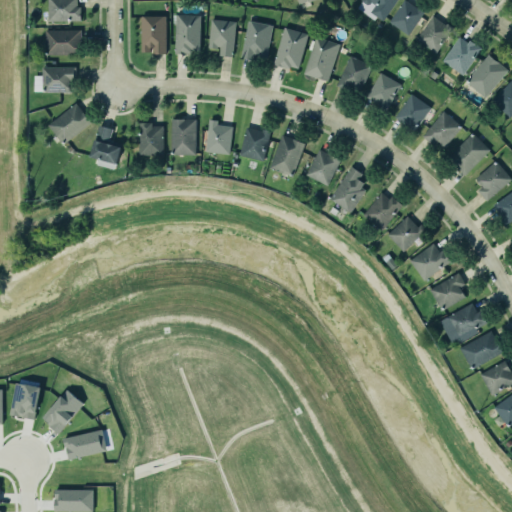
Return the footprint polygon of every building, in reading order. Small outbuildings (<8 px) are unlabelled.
[(76,0),(47,0),(48,21),(80,21),(80,5),(77,5),(76,0)] [(381,19),(393,0),(360,0),(355,7),(372,18),(375,15),(381,19)] [(387,20),(400,0),(404,0),(415,7),(418,3),(425,7),(406,34),(387,20)] [(174,14),(173,51),(190,51),(190,48),(198,48),(198,14),(174,14)] [(140,16),(140,51),(150,50),(150,46),(152,46),(152,53),(166,53),(166,15),(140,16)] [(453,29),(433,15),(415,39),(435,53),(453,29)] [(233,57),(235,21),(210,19),(208,47),(219,48),(219,56),(233,57)] [(241,58),(266,61),(271,24),(246,21),(241,58)] [(282,26),(306,33),(296,69),(271,62),(282,26)] [(43,28),(79,28),(79,53),(43,53),(43,28)] [(313,35),(337,43),(326,80),(302,72),(313,35)] [(457,35),(466,41),(468,38),(479,46),(461,73),(440,59),(457,35)] [(487,54),(506,69),(483,97),(464,82),(487,54)] [(349,55),(371,65),(359,90),(347,85),(345,91),(335,86),(349,55)] [(40,65),(74,65),(74,79),(69,79),(69,90),(40,90),(40,65)] [(364,96),(379,71),(399,83),(385,108),(364,96)] [(511,115),(511,78),(491,101),(509,118),(511,115)] [(414,131),(431,107),(411,94),(395,117),(414,131)] [(45,123),(74,101),(89,121),(61,143),(57,138),(54,141),(50,137),(53,133),(45,123)] [(444,147),(461,126),(443,111),(422,136),(432,144),(435,140),(444,147)] [(169,118),(194,118),(194,153),(169,153),(169,118)] [(207,118),(216,119),(215,123),(231,125),(227,153),(204,150),(207,118)] [(97,123),(89,154),(115,161),(119,144),(107,141),(111,127),(97,123)] [(163,124),(139,123),(138,155),(162,155),(163,124)] [(244,125),(237,154),(261,159),(268,129),(260,127),(260,129),(244,125)] [(490,149),(472,132),(447,158),(465,175),(490,149)] [(279,133),(303,142),(291,176),(267,167),(279,133)] [(304,174),(325,185),(339,159),(317,148),(304,174)] [(482,185),(476,190),(485,201),(510,178),(494,160),(475,177),(482,185)] [(357,181),(362,173),(350,166),(329,199),(351,213),(367,187),(357,181)] [(381,230),(401,206),(382,190),(362,214),(381,230)] [(511,219),(511,191),(491,204),(504,225),(511,219)] [(386,232),(402,250),(425,229),(420,223),(416,226),(406,214),(386,232)] [(409,259),(422,280),(449,264),(436,242),(409,259)] [(457,271),(429,288),(441,308),(463,295),(458,286),(464,283),(457,271)] [(439,315),(467,300),(472,309),(476,307),(483,320),(472,326),(475,331),(454,342),(439,315)] [(457,344),(487,328),(499,352),(469,367),(457,344)] [(479,370),(504,357),(511,372),(511,382),(492,393),(479,370)] [(41,387),(16,382),(10,414),(34,419),(41,387)] [(41,412),(65,385),(82,400),(58,427),(41,412)] [(492,402),(511,387),(511,418),(506,423),(492,402)] [(62,436),(100,427),(105,448),(67,457),(62,436)] [(93,511),(93,490),(54,489),(54,511),(93,511)]
